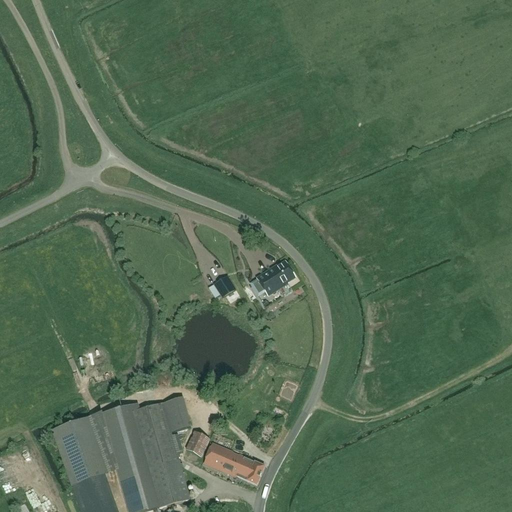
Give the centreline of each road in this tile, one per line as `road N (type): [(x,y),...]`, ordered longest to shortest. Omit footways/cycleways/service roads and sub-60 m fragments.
road 1 (unclassified): [(258,511),(324,365),(322,298),(275,237),(154,181),(115,153)]
road 2 (unclassified): [(6,0),(50,81),(66,158),(81,181)]
road 3 (unclassified): [(115,153),(80,100),(35,0)]
